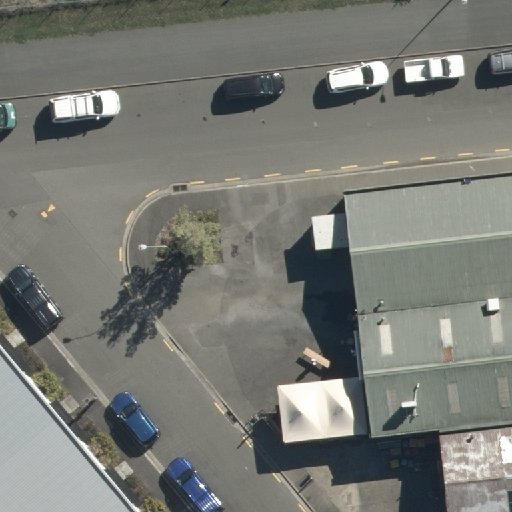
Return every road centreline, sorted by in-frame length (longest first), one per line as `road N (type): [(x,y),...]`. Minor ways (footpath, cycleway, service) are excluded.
road 1 (unclassified): [(511,103),(0,158)]
road 2 (unclassified): [(0,192),(259,511)]
